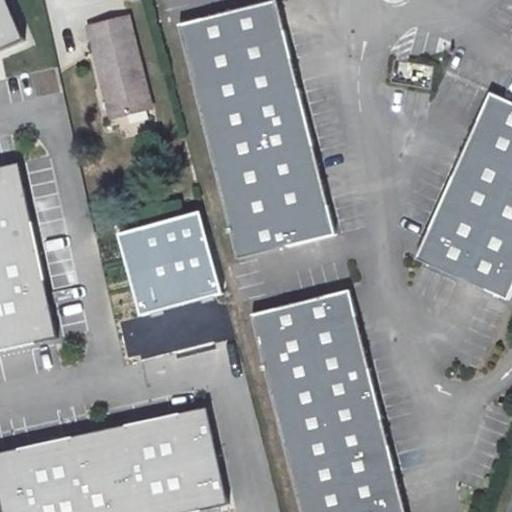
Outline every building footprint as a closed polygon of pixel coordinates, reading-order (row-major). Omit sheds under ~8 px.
[(0,0),(0,51),(27,40),(9,0),(0,0)] [(338,241),(281,5),(186,28),(244,264),(338,241)] [(125,18),(84,30),(101,91),(107,90),(115,124),(151,116),(125,18)] [(401,58),(396,78),(427,86),(432,66),(401,58)] [(107,90),(101,91),(108,125),(115,124),(107,90)] [(511,103),(492,95),(423,255),(511,293),(511,103)] [(0,350),(57,339),(21,166),(0,170),(0,350)] [(198,214),(118,235),(139,316),(219,295),(198,214)] [(411,511),(354,293),(258,318),(308,511),(411,511)] [(188,511),(227,504),(207,409),(0,453),(0,487),(6,511),(188,511)]
